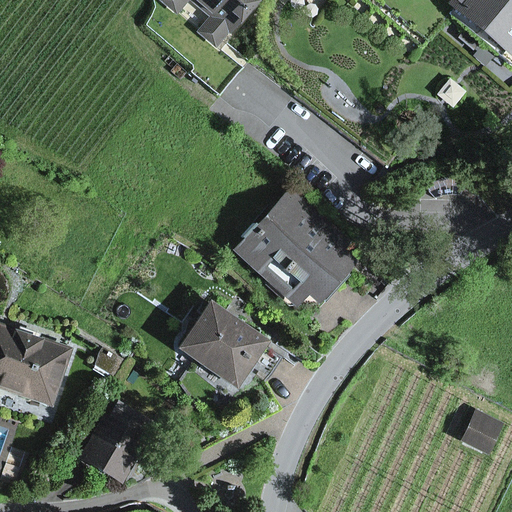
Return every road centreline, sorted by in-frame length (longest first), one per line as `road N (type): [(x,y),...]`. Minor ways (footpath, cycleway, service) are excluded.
road 1 (residential): [(511,226),(428,275),(310,408)]
road 2 (residential): [(153,487),(310,408)]
road 3 (residential): [(153,487),(60,508),(0,511)]
